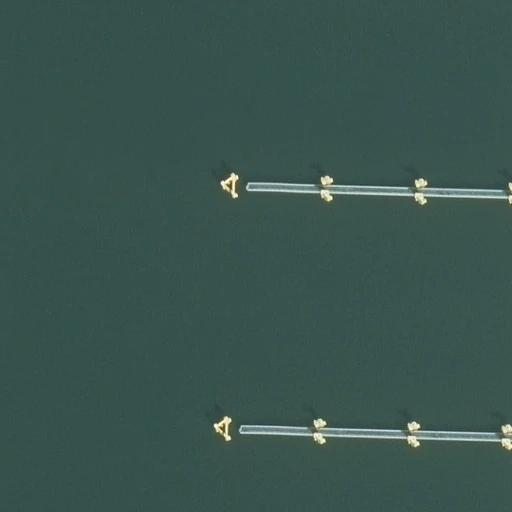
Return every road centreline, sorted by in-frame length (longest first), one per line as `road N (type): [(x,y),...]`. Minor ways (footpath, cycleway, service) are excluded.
road 1 (unknown): [(511,440),(241,432)]
road 2 (unknown): [(511,197),(249,190)]
